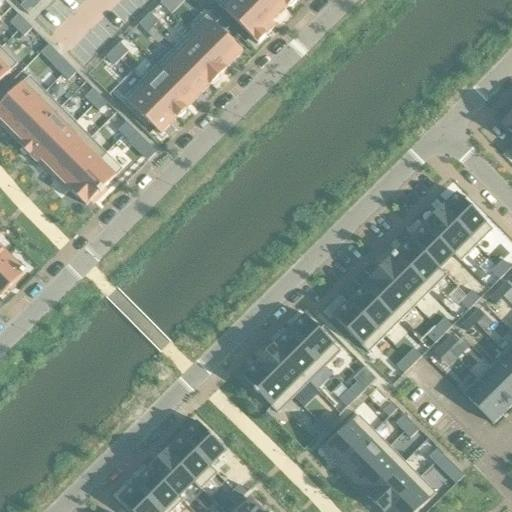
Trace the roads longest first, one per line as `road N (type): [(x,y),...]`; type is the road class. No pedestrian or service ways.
road 1 (residential): [(444,135),(60,511)]
road 2 (residential): [(345,0),(0,346)]
